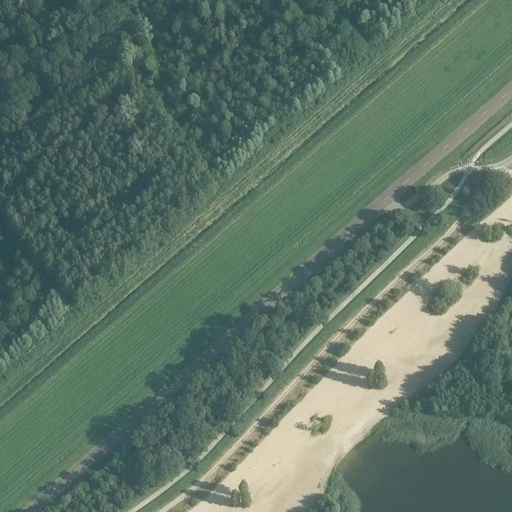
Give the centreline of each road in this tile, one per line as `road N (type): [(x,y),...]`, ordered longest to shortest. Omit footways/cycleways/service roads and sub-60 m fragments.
road 1 (tertiary): [(28,511),(511,89)]
road 2 (track): [(475,170),(474,200),(441,241),(161,511)]
